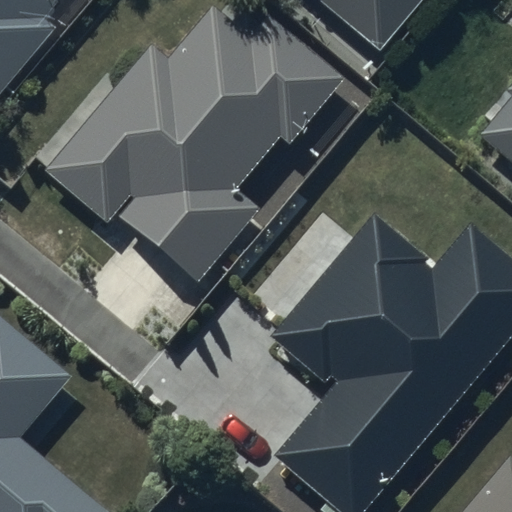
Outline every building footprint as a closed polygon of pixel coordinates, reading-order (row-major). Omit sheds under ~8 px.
[(0,0),(0,95),(54,30),(45,23),(64,0),(0,0)] [(303,0),(376,61),(426,0),(303,0)] [(44,182),(106,232),(129,204),(134,208),(118,227),(198,292),(257,220),(234,201),(280,146),(290,154),(344,88),(269,26),(261,36),(234,14),(224,26),(213,16),(169,70),(151,56),(120,94),(108,85),(38,170),(48,178),(44,182)] [(511,108),(477,152),(511,180),(511,98),(508,103),(511,106),(511,108)] [(273,467),(327,511),(365,511),(511,335),(511,268),(468,233),(430,278),(418,269),(422,264),(372,223),(268,348),(324,393),(330,386),(336,391),(273,467)] [(0,511),(98,511),(21,447),(71,388),(0,328),(0,511)] [(511,511),(511,446),(504,439),(440,511),(511,511)]
